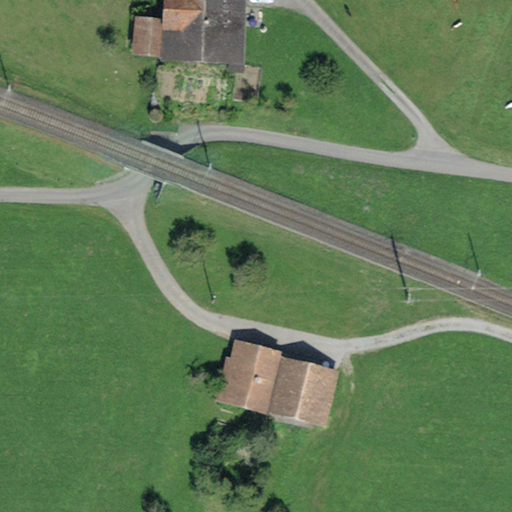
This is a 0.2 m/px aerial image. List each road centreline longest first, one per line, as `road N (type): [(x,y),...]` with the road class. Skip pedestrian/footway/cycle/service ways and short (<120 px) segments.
road 1 (unclassified): [(511,174),(221,133),(195,136),(107,193),(0,194)]
road 2 (track): [(511,336),(442,324),(343,347)]
